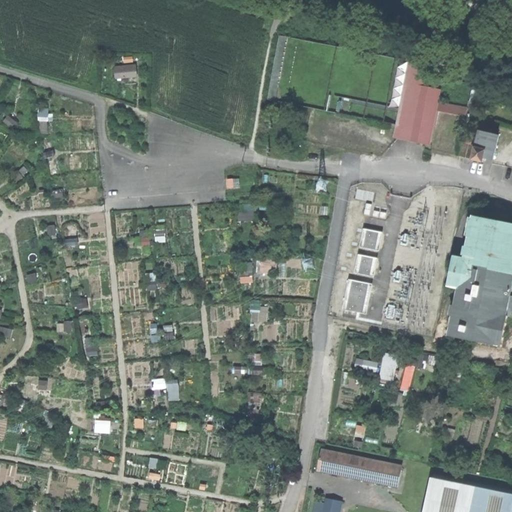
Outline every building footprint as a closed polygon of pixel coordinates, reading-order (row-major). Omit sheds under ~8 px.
[(466,116),(468,109),(437,104),(439,89),(433,88),(435,76),(421,73),(422,63),(413,62),(401,125),(399,139),(429,145),(436,111),(466,116)] [(116,69),(117,78),(136,77),(135,67),(116,69)] [(480,98),(482,88),(473,84),(470,95),(472,95),(469,107),(475,109),(476,102),(476,97),(480,98)] [(497,97),(489,95),(486,104),(494,107),(497,97)] [(485,158),(494,160),(500,136),(465,128),(459,157),(484,162),(485,158)] [(256,211),(241,210),(240,220),(255,221),(256,211)] [(457,292),(448,337),(500,347),(506,318),(510,318),(510,314),(511,313),(511,282),(510,282),(511,274),(511,226),(472,218),(464,258),(453,256),(447,289),(457,292)] [(382,231),(363,228),(360,246),(379,249),(382,231)] [(378,257),(358,254),(354,273),(374,277),(378,257)] [(372,284),(348,279),(343,310),(367,314),(372,284)] [(269,321),(269,303),(253,303),(253,321),(269,321)] [(99,355),(96,337),(87,338),(89,356),(99,355)] [(380,379),(395,382),(401,355),(386,352),(380,379)] [(379,372),(380,361),(358,358),(357,369),(379,372)] [(412,391),(415,366),(406,365),(403,390),(412,391)] [(167,378),(153,380),(155,392),(168,391),(167,378)] [(168,380),(170,401),(182,400),(180,379),(168,380)] [(97,430),(111,432),(113,418),(99,417),(97,430)] [(317,470),(399,487),(403,467),(322,449),(317,470)] [(511,511),(511,488),(434,473),(426,511),(511,511)] [(322,511),(340,511),(343,501),(326,497),(324,503),(322,511)] [(322,511),(324,503),(315,501),(312,511),(322,511)]
